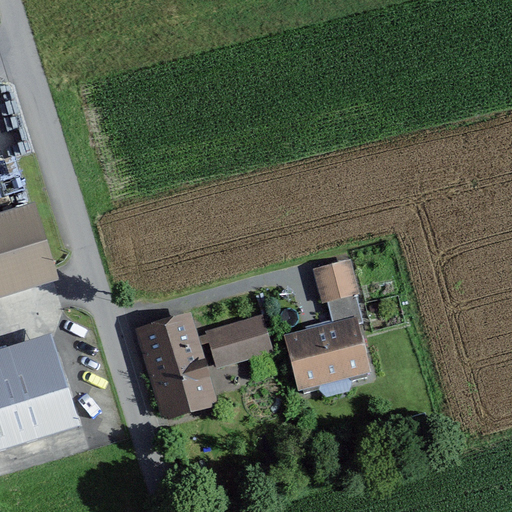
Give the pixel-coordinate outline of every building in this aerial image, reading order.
[(0,220),(0,283),(49,268),(32,211),(0,220)] [(319,271),(334,329),(353,326),(363,323),(348,264),(319,271)] [(153,379),(163,414),(205,402),(190,347),(195,345),(188,322),(149,333),(161,377),(153,379)] [(367,378),(353,326),(334,329),(290,341),(304,394),(319,390),(321,380),(344,374),(352,382),(367,378)] [(214,340),(221,367),(270,354),(262,327),(214,340)] [(0,370),(0,451),(80,426),(57,353),(0,370)]
